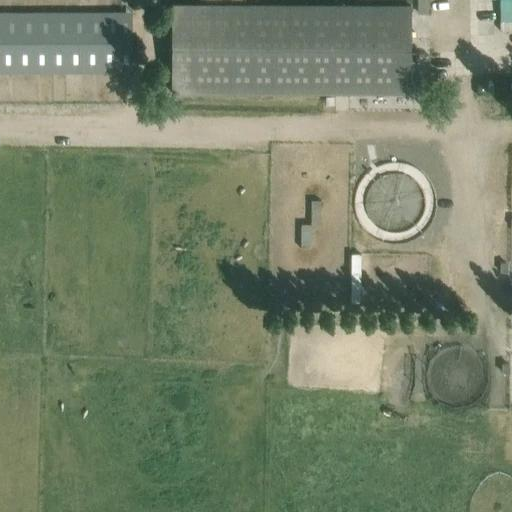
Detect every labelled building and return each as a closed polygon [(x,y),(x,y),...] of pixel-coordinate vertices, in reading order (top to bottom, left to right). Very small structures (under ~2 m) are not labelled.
[(172,5),(172,93),(411,94),(411,6),(172,5)] [(0,62),(122,62),(122,74),(132,74),(132,14),(122,14),(122,26),(0,26),(0,62)] [(0,26),(122,26),(122,14),(0,14),(0,26)] [(0,74),(122,74),(122,62),(0,62),(0,74)] [(406,223),(407,201),(399,201),(399,223),(406,223)] [(388,224),(387,247),(397,247),(397,224),(388,224)]
